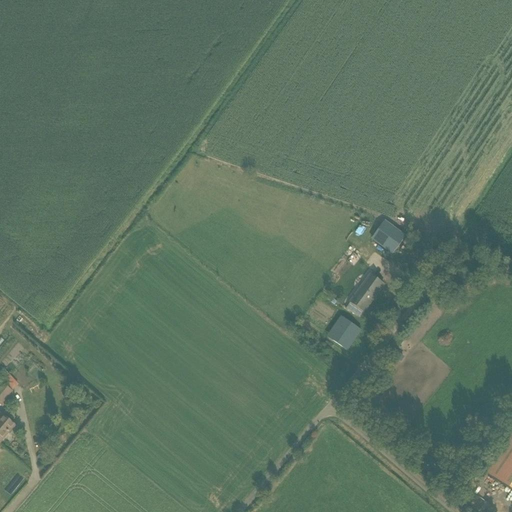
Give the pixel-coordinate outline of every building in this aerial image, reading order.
[(371,239),(392,254),(405,236),(385,221),(371,239)] [(347,309),(360,318),(384,285),(371,276),(347,309)] [(333,341),(347,351),(361,332),(346,321),(333,341)] [(2,383),(0,384),(0,405),(1,406),(13,392),(2,383)] [(0,444),(15,426),(0,412),(0,444)] [(511,493),(511,437),(486,475),(511,493)]
